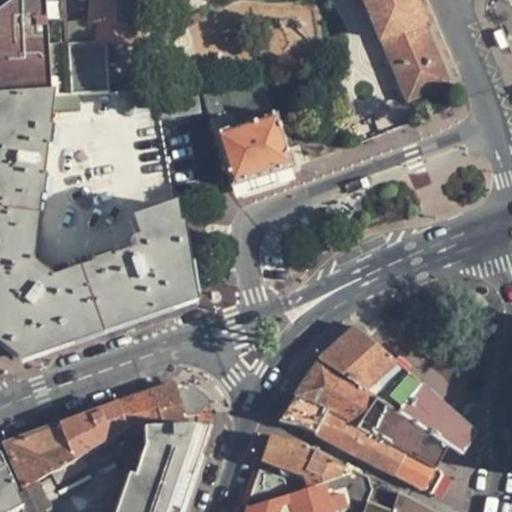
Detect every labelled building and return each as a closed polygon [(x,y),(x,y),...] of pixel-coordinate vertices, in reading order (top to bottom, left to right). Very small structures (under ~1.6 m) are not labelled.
[(0,99),(50,97),(43,0),(15,0),(0,12),(0,99)] [(0,0),(0,12),(15,0),(0,0)] [(89,0),(89,20),(67,22),(72,95),(110,93),(105,43),(143,45),(144,8),(135,7),(135,0),(89,0)] [(450,85),(413,0),(361,0),(407,104),(450,85)] [(154,84),(155,91),(193,88),(192,81),(154,84)] [(231,186),(291,167),(275,116),(272,117),(262,84),(220,86),(199,87),(208,114),(231,186)] [(31,276),(54,96),(50,97),(0,99),(0,341),(22,359),(189,300),(174,208),(133,222),(139,238),(130,241),(133,251),(41,283),(31,276)] [(186,102),(161,106),(167,142),(192,138),(186,102)] [(476,433),(356,327),(320,360),(319,361),(351,382),(377,400),(386,405),(389,407),(426,431),(449,446),(462,455),(476,433)] [(351,382),(319,361),(317,363),(294,397),(327,412),(328,412),(358,428),(362,422),(377,400),(351,382)] [(163,386),(117,403),(127,429),(128,429),(160,429),(188,429),(173,385),(163,386)] [(316,434),(328,412),(327,412),(294,397),(279,423),(302,427),(316,434)] [(373,428),(362,422),(358,428),(360,429),(406,455),(409,456),(435,470),(449,446),(426,431),(389,407),(386,405),(373,428)] [(394,476),(406,455),(360,429),(358,428),(328,412),(316,434),(327,441),(394,476)] [(60,425),(4,445),(24,490),(48,476),(74,462),(60,425)] [(180,511),(208,428),(199,428),(188,429),(160,429),(128,429),(127,429),(74,462),(25,492),(17,497),(0,460),(0,511),(180,511)] [(368,479),(350,470),(299,443),(270,438),(262,462),(304,477),(307,489),(302,491),(289,495),(293,511),(363,511),(372,489),(371,490),(368,479)] [(443,475),(435,470),(409,456),(406,455),(394,476),(431,495),(443,475)] [(245,509),(288,496),(284,479),(259,471),(245,509)] [(363,511),(390,511),(397,494),(380,486),(372,489),(363,511)] [(390,511),(430,511),(397,494),(390,511)]
